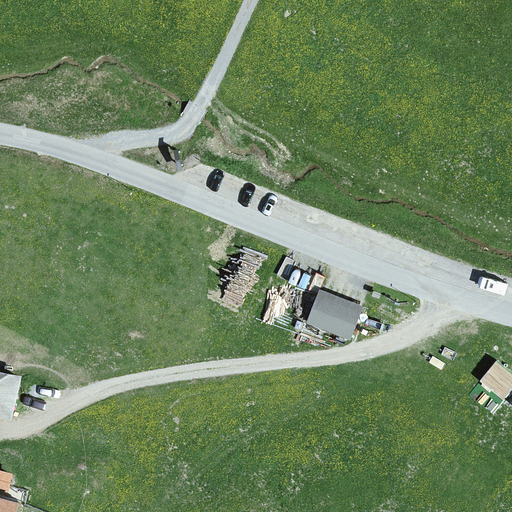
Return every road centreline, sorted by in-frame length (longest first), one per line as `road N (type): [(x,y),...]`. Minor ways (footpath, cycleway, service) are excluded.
road 1 (tertiary): [(511,304),(0,134)]
road 2 (track): [(459,290),(392,344),(125,381),(0,429)]
road 3 (track): [(91,158),(112,143),(172,133),(191,119),(251,0)]
